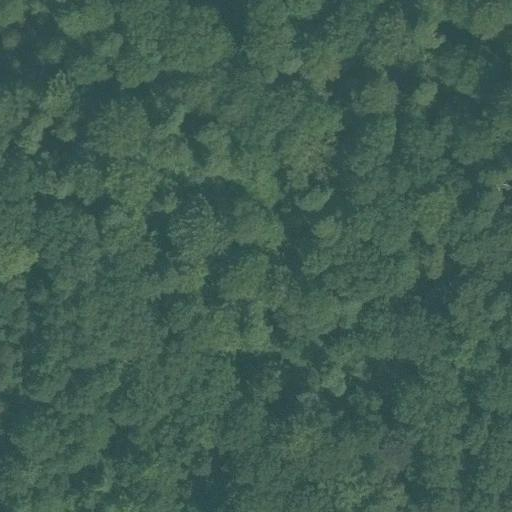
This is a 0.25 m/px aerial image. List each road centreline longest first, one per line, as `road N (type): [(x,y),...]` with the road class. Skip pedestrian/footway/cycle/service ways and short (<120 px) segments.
road 1 (track): [(8,223),(80,212),(511,328)]
road 2 (track): [(80,212),(91,156),(511,117)]
road 3 (unclassified): [(292,511),(0,214)]
